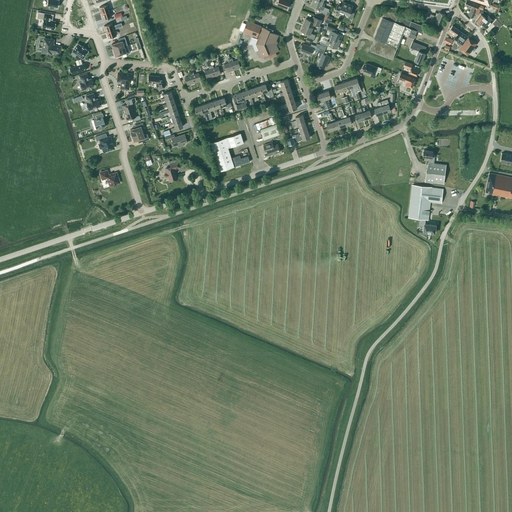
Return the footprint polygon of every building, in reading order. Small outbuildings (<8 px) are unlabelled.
[(47,0),(47,5),(50,6),(49,8),(54,9),(54,6),(58,7),(58,0),(47,0)] [(278,0),(277,4),(287,8),(290,1),(287,0),(278,0)] [(324,5),(324,3),(323,2),(317,0),(313,0),(311,5),(321,9),(320,12),(326,14),(328,15),(329,12),(328,12),(329,9),(324,7),(324,6),(324,5)] [(475,13),(478,15),(480,9),(483,10),(484,7),(467,0),(466,0),(464,5),(471,8),(468,15),(473,17),(475,13)] [(338,4),(334,12),(338,14),(340,11),(345,13),(348,4),(343,2),(341,6),(338,4)] [(107,4),(99,7),(101,13),(109,10),(107,4)] [(352,10),(353,6),(348,4),(345,13),(349,15),(348,18),(352,19),(354,13),(352,12),(352,10)] [(109,10),(101,13),(103,19),(112,16),(109,10)] [(397,47),(398,48),(403,33),(414,38),(417,31),(419,31),(420,29),(422,30),(424,26),(394,14),(394,12),(383,11),(379,20),(381,21),(374,38),(397,47)] [(481,25),(481,24),(486,18),(482,15),(484,12),(482,11),(480,13),(481,14),(476,21),(481,25)] [(51,14),(37,12),(36,18),(43,19),(42,27),(54,29),(55,21),(50,20),(51,14)] [(446,14),(438,12),(438,13),(436,13),(435,16),(431,14),(429,19),(435,21),(442,24),(446,14)] [(488,16),(481,26),(486,30),(494,21),(488,16)] [(315,24),(319,26),(321,20),(313,17),(311,21),(306,19),(303,25),(313,29),(315,24)] [(262,26),(247,20),(243,32),(257,38),(262,26)] [(112,23),(104,25),(106,32),(114,29),(122,26),(121,23),(113,25),(112,23)] [(326,29),(331,31),(329,34),(332,35),(330,38),(340,42),(342,35),(333,31),(336,25),(328,23),(326,29)] [(309,34),(307,37),(314,40),(315,35),(311,33),(313,29),(303,25),(301,31),(309,34)] [(453,33),(456,35),(460,31),(452,25),(447,33),(451,36),(453,33)] [(249,44),(252,44),(255,51),(257,51),(260,57),(263,56),(265,59),(271,56),(272,57),(277,55),(275,52),(279,51),(276,44),(277,44),(277,42),(277,41),(276,41),(279,35),(272,32),(273,30),(268,28),(268,29),(262,27),(258,38),(252,36),(249,44)] [(114,29),(106,32),(108,38),(116,35),(114,29)] [(454,39),(463,45),(459,49),(468,55),(477,43),(460,31),(454,39)] [(118,39),(119,42),(111,44),(113,50),(123,47),(122,44),(126,42),(125,37),(118,39)] [(43,38),(40,51),(49,53),(50,51),(58,53),(59,46),(53,45),(51,43),(52,40),(43,38)] [(325,50),(326,47),(327,44),(337,48),(340,42),(330,38),(329,41),(327,40),(326,44),(321,42),(320,45),(317,44),(316,47),(325,50)] [(392,59),(397,47),(374,38),(370,50),(392,59)] [(413,41),(412,41),(409,48),(410,48),(418,51),(415,61),(421,63),(425,53),(424,53),(426,47),(413,41)] [(83,59),(89,51),(77,43),(71,51),(72,51),(70,54),(75,57),(76,55),(83,59)] [(300,51),(310,55),(313,48),(315,49),(316,46),(311,44),(310,47),(303,44),(300,51)] [(123,47),(113,50),(115,56),(125,52),(126,54),(130,52),(128,48),(125,50),(123,47)] [(316,51),(318,52),(320,53),(318,57),(321,58),(318,66),(324,68),(327,62),(330,57),(323,54),(325,51),(319,49),(316,47),(315,49),(316,51)] [(237,68),(241,67),(238,60),(233,61),(232,58),(230,59),(234,70),(238,69),(237,68)] [(224,64),(227,72),(230,71),(230,72),(234,70),(230,59),(228,60),(229,63),(224,64)] [(412,67),(413,64),(405,61),(403,66),(411,69),(409,73),(416,76),(419,70),(420,67),(416,65),(415,68),(412,67)] [(84,63),(69,68),(72,75),(87,70),(84,63)] [(378,67),(377,68),(368,64),(365,64),(363,66),(363,69),(365,71),(367,72),(367,71),(371,73),(370,76),(375,78),(378,72),(380,73),(382,68),(378,67)] [(205,71),(207,78),(210,77),(210,78),(214,77),(211,65),(208,66),(209,69),(205,71)] [(218,75),(221,74),(218,66),(214,68),(213,65),(211,65),(214,77),(218,75)] [(193,71),(191,72),(195,83),(199,82),(198,81),(201,80),(199,73),(194,74),(193,71)] [(190,76),(185,77),(187,85),(191,84),(191,85),(195,83),(191,72),(189,73),(190,76)] [(80,85),(80,88),(81,88),(82,88),(82,90),(94,86),(91,78),(89,79),(87,73),(79,75),(81,82),(80,82),(81,84),(80,84),(80,85)] [(129,82),(130,82),(131,74),(128,74),(118,73),(117,81),(120,81),(121,82),(121,88),(128,89),(129,82)] [(407,82),(406,85),(412,88),(415,79),(401,73),(398,79),(403,81),(403,80),(407,82)] [(162,80),(158,80),(159,76),(148,75),(148,82),(156,83),(158,89),(164,87),(162,80)] [(357,90),(356,86),(359,85),(357,78),(351,80),(354,87),(355,90),(357,90)] [(280,81),(276,82),(277,84),(281,83),(282,86),(282,87),(290,85),(288,79),(280,81)] [(351,87),(354,87),(351,80),(346,82),(348,89),(351,87)] [(341,94),(343,93),(340,83),(334,85),(337,92),(340,91),(341,94)] [(266,84),(260,86),(262,93),(263,93),(267,92),(268,95),(270,95),(271,96),(274,95),(272,90),(269,91),(267,85),(266,85),(266,84)] [(282,86),(278,88),(278,90),(282,88),(284,92),(284,93),(292,90),(290,85),(282,87),(282,86)] [(256,87),(254,88),(256,94),(256,95),(257,95),(261,93),(262,97),(264,97),(263,93),(262,93),(260,86),(256,87)] [(254,88),(248,89),(250,97),(251,97),(255,95),(256,98),(256,99),(258,99),(257,95),(256,95),(256,94),(254,88)] [(248,89),(242,91),(245,99),(249,97),(250,101),(252,101),(251,97),(250,97),(248,89)] [(284,92),(280,93),(280,96),(284,94),(285,98),(286,99),(293,96),(292,90),(284,93),(284,92)] [(328,99),(331,98),(328,90),(323,92),(328,109),(331,108),(328,99)] [(173,97),(171,91),(163,93),(165,98),(161,99),(162,101),(165,100),(165,99),(173,97)] [(242,91),(236,93),(238,101),(243,99),(244,103),(246,103),(247,103),(245,99),(242,91)] [(317,94),(319,101),(323,100),(324,104),(326,110),(328,109),(323,92),(317,94)] [(86,105),(87,108),(88,108),(89,110),(100,106),(98,98),(95,99),(93,93),(86,95),(88,102),(86,102),(87,104),(86,104),(86,105)] [(282,99),(280,100),(280,102),(282,101),(286,100),(287,103),(288,104),(295,102),(293,96),(286,99),(285,98),(281,99),(282,99)] [(137,101),(135,97),(128,100),(129,104),(122,106),(124,113),(134,109),(132,103),(137,101)] [(167,106),(167,105),(175,103),(173,97),(165,99),(165,100),(167,104),(159,106),(160,109),(163,107),(167,106)] [(225,97),(219,99),(221,107),(222,106),(226,105),(227,109),(229,108),(229,107),(232,106),(230,100),(226,101),(225,97)] [(219,99),(213,101),(215,109),(216,108),(220,107),(221,111),(223,110),(222,106),(221,107),(219,99)] [(391,110),(387,99),(380,102),(384,113),(391,110)] [(213,101),(207,103),(209,111),(210,110),(213,109),(215,113),(217,112),(216,108),(215,109),(213,101)] [(284,107),(288,106),(290,110),(297,108),(295,102),(288,104),(287,103),(283,105),(284,107)] [(379,107),(374,108),(377,115),(384,113),(380,102),(377,103),(379,107)] [(160,115),(169,112),(169,111),(177,109),(175,103),(167,105),(167,106),(169,110),(159,113),(160,115)] [(207,103),(201,105),(203,112),(204,112),(208,111),(209,115),(210,119),(213,118),(210,110),(209,111),(207,103)] [(201,105),(195,107),(197,114),(202,113),(203,117),(206,116),(204,112),(203,112),(201,105)] [(341,117),(342,119),(339,120),(341,127),(347,125),(340,106),(339,107),(342,116),(341,117)] [(350,116),(346,117),(346,115),(344,115),(342,109),(341,106),(340,106),(347,125),(352,123),(350,116)] [(370,110),(365,111),(364,107),(361,108),(365,119),(372,117),(370,110)] [(268,117),(271,117),(269,108),(262,110),(263,116),(268,115),(268,117)] [(360,113),(355,115),(358,121),(365,119),(361,108),(358,109),(360,113)] [(126,119),(133,117),(134,121),(141,119),(139,115),(136,116),(134,109),(124,113),(126,119)] [(171,118),(171,117),(179,114),(177,109),(169,111),(169,112),(171,116),(161,119),(162,121),(171,118)] [(105,126),(102,117),(104,116),(102,113),(95,115),(96,119),(93,119),(96,129),(105,126)] [(330,123),(327,124),(329,131),(335,129),(330,113),(329,114),(331,120),(330,121),(330,123)] [(335,121),(335,118),(333,119),(331,113),(330,113),(335,129),(341,127),(339,120),(335,121)] [(163,127),(169,125),(173,124),(173,123),(180,120),(179,114),(171,117),(171,118),(173,122),(163,125),(163,127)] [(292,124),(304,120),(303,114),(296,117),(297,120),(291,122),(292,124)] [(173,124),(175,127),(171,129),(171,131),(176,130),(175,129),(183,126),(180,120),(173,123),(173,124)] [(299,128),(306,126),(304,120),(292,124),(293,127),(298,125),(299,128)] [(142,123),(137,125),(138,127),(130,130),(132,136),(142,132),(141,129),(144,128),(142,123)] [(263,139),(280,134),(276,123),(260,129),(262,136),(263,139)] [(299,134),(301,134),(308,131),(306,126),(299,128),(300,131),(298,132),(299,133),(299,134)] [(299,133),(295,134),(296,137),(297,141),(301,140),(300,138),(302,138),(303,140),(310,137),(308,131),(308,132),(301,134),(299,134),(299,133)] [(149,140),(147,134),(143,135),(142,132),(132,136),(133,138),(132,138),(133,142),(141,139),(142,142),(149,140)] [(110,136),(107,137),(106,133),(95,136),(96,140),(99,139),(100,143),(98,143),(100,148),(102,147),(103,152),(114,148),(112,143),(111,143),(111,141),(110,136)] [(241,133),(211,142),(220,171),(234,166),(234,165),(239,163),(240,165),(250,161),(248,156),(241,158),(240,155),(231,157),(228,148),(244,142),(241,133)] [(165,137),(166,140),(171,139),(174,146),(178,145),(178,147),(183,145),(182,143),(187,142),(184,134),(175,137),(174,134),(165,137)] [(266,151),(268,151),(269,155),(273,154),(273,155),(276,154),(276,153),(280,151),(278,144),(273,146),(272,142),(264,145),(266,151)] [(444,184),(446,164),(434,163),(435,155),(433,154),(433,151),(424,150),(423,157),(429,157),(429,162),(428,168),(427,168),(425,182),(444,184)] [(511,154),(502,153),(500,162),(511,163),(511,154)] [(174,169),(175,168),(180,167),(178,161),(169,164),(170,167),(165,168),(167,172),(165,173),(164,174),(164,175),(164,176),(165,177),(166,177),(168,176),(169,181),(177,178),(174,169)] [(119,182),(118,178),(116,172),(108,175),(107,170),(100,172),(102,180),(107,178),(108,182),(108,183),(108,185),(109,185),(110,185),(110,186),(120,182),(119,182)] [(511,198),(511,177),(489,173),(485,192),(492,193),(491,194),(511,198)] [(430,202),(441,203),(443,189),(412,185),(408,217),(419,219),(418,226),(424,226),(424,232),(435,233),(435,232),(435,230),(435,229),(436,225),(425,224),(426,219),(428,220),(430,202)]
